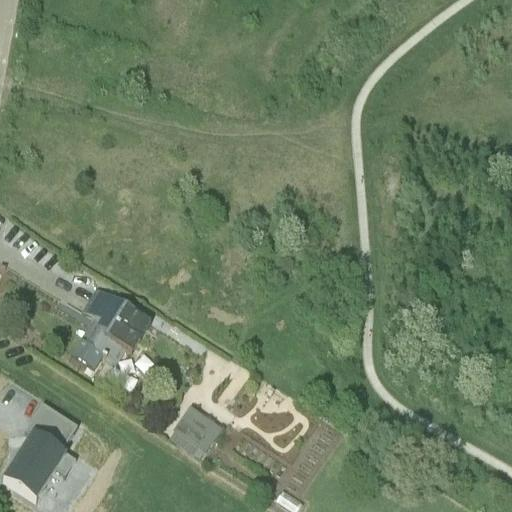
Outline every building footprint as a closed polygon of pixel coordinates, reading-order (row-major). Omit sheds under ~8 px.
[(97,335),(85,354),(81,360),(115,380),(126,363),(117,358),(136,327),(93,301),(80,324),(91,331),(97,335)] [(117,358),(126,363),(145,333),(136,327),(117,358)] [(97,335),(91,331),(79,351),(85,354),(97,335)] [(3,496),(30,511),(44,511),(71,468),(63,463),(78,438),(43,417),(25,447),(30,450),(3,496)] [(186,420),(166,450),(199,473),(220,443),(186,420)]
